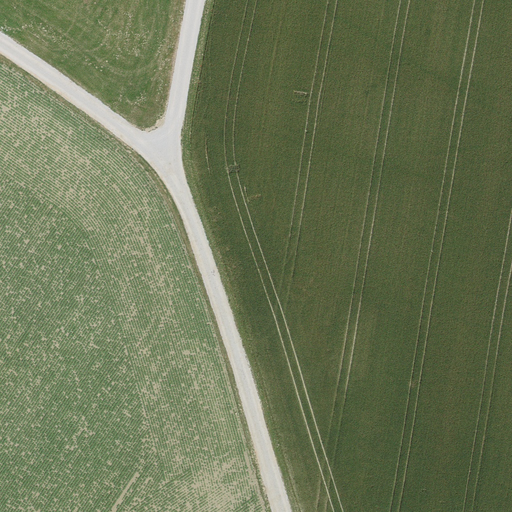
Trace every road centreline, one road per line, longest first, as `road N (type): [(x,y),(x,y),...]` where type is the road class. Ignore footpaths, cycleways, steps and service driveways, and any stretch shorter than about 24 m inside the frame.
road 1 (track): [(282,511),(237,355),(152,157),(0,37)]
road 2 (track): [(189,0),(152,157)]
